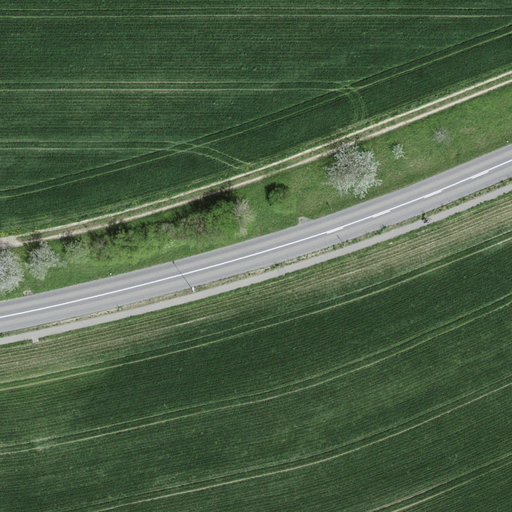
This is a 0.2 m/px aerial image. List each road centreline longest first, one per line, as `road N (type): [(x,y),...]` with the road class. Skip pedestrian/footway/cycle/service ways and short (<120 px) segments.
road 1 (secondary): [(511,161),(251,261),(0,317)]
road 2 (track): [(0,243),(511,84)]
